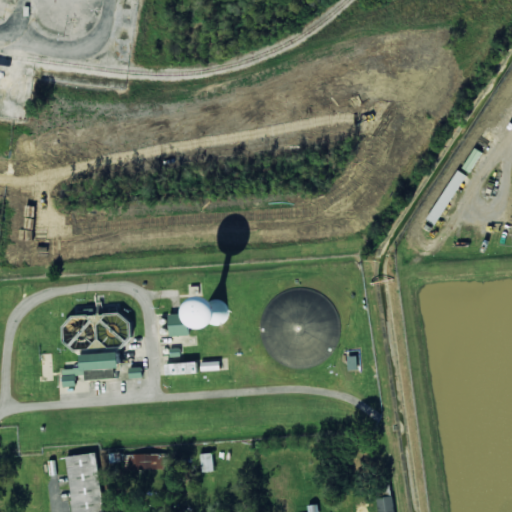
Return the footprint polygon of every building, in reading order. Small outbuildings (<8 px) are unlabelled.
[(429,219),(439,224),(466,174),(456,169),(429,219)] [(204,328),(232,322),(225,293),(206,297),(208,305),(199,307),(204,328)] [(188,313),(169,314),(171,336),(190,335),(188,313)] [(82,353),(83,367),(63,368),(64,386),(77,385),(76,375),(88,374),(88,380),(118,378),(118,368),(121,368),(120,352),(82,353)] [(198,361),(182,362),(182,355),(167,355),(167,374),(198,373),(198,361)] [(220,370),(220,360),(202,362),(202,371),(220,370)] [(73,511),(103,511),(104,511),(97,452),(67,456),(73,511)] [(215,470),(213,452),(201,454),(203,472),(215,470)] [(125,470),(165,469),(165,453),(125,454),(125,470)] [(379,511),(394,511),(391,486),(376,488),(379,511)]
